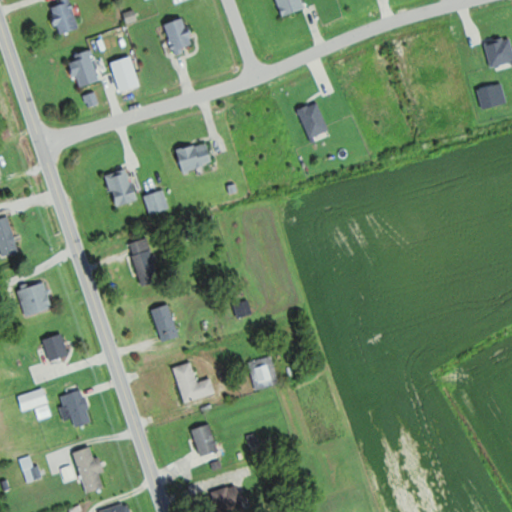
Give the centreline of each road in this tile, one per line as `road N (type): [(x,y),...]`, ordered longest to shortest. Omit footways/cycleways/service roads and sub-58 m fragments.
road 1 (tertiary): [(0,16),(165,511)]
road 2 (residential): [(457,0),(399,14),(230,89),(41,142)]
